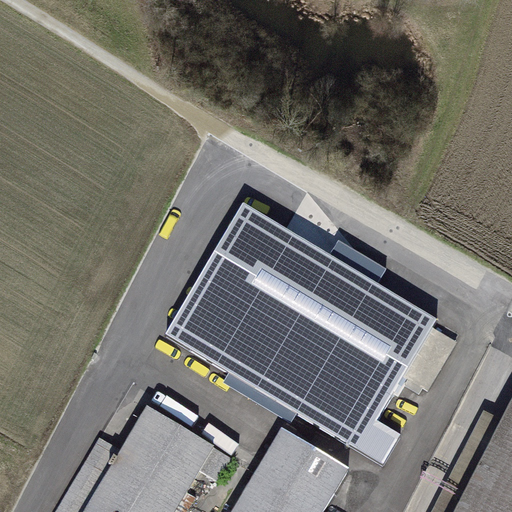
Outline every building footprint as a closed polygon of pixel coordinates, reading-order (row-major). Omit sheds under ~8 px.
[(438,323),(265,221),(189,350),(385,465),(401,438),(377,424),(401,383),(420,394),(424,388),(429,391),(457,344),(433,331),(438,323)] [(511,511),(511,409),(458,511),(511,511)] [(188,511),(197,499),(188,493),(201,472),(219,483),(233,461),(148,410),(122,454),(101,441),(58,511),(188,511)] [(283,432),(265,463),(331,502),(349,472),(283,432)] [(235,511),(324,511),(331,502),(265,463),(235,511)]
